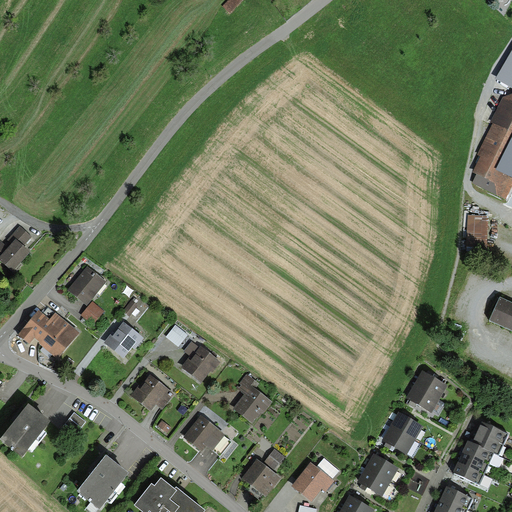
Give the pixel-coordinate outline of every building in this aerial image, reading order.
[(227,0),(222,6),(229,12),(239,0),(227,0)] [(511,52),(497,79),(511,88),(511,52)] [(481,157),(475,171),(480,174),(475,183),(505,198),(511,183),(511,94),(503,98),(477,155),(481,157)] [(32,238),(20,228),(4,245),(0,242),(0,241),(0,262),(12,273),(30,254),(23,247),(32,238)] [(107,283),(88,268),(77,282),(68,293),(87,308),(107,283)] [(136,307),(130,302),(123,313),(129,317),(136,307)] [(104,312),(93,303),(82,317),(92,326),(104,312)] [(511,308),(499,303),(489,325),(511,334),(511,308)] [(66,323),(56,314),(50,322),(39,313),(18,337),(28,345),(33,340),(57,360),(80,335),(66,323)] [(181,345),(190,333),(176,323),(167,336),(181,345)] [(142,340),(122,326),(114,337),(111,335),(103,346),(121,360),(131,348),(134,350),(142,340)] [(217,364),(200,350),(190,362),(188,360),(180,369),(200,386),(217,364)] [(258,386),(245,376),(235,389),(245,397),(226,421),(242,433),(248,425),(251,427),(269,404),(253,392),(258,386)] [(414,389),(437,403),(445,389),(421,376),(414,389)] [(173,396),(149,378),(140,391),(137,389),(129,400),(149,414),(154,407),(161,412),(173,396)] [(430,417),(437,403),(414,389),(406,403),(430,417)] [(49,425),(28,408),(0,444),(22,461),(49,425)] [(85,423),(74,414),(61,430),(72,439),(85,423)] [(389,431),(414,444),(421,430),(397,417),(389,431)] [(230,443),(200,419),(183,441),(200,454),(205,447),(218,457),(230,443)] [(170,428),(161,423),(157,428),(166,434),(170,428)] [(483,426),(478,436),(502,447),(507,437),(483,426)] [(406,458),(414,444),(389,431),(382,445),(406,458)] [(502,447),(478,436),(473,446),(492,455),(498,458),(502,447)] [(467,444),(462,454),(487,465),(492,455),(473,446),(467,444)] [(283,459),(273,451),(261,467),(271,474),(283,459)] [(487,465),(462,454),(457,465),(482,476),(487,465)] [(365,472),(389,486),(397,472),(373,458),(365,472)] [(126,477),(106,461),(79,495),(98,511),(126,477)] [(261,467),(256,463),(241,482),(263,499),(277,480),(271,474),(261,467)] [(482,476),(457,465),(453,475),(477,486),(482,476)] [(333,484),(310,466),(291,490),(310,505),(321,492),(324,494),(333,484)] [(381,500),(389,486),(365,472),(357,486),(381,500)] [(195,511),(161,484),(154,493),(151,491),(133,511),(195,511)] [(446,490),(441,501),(465,511),(470,502),(446,490)] [(341,511),(370,511),(349,499),(341,511)] [(465,511),(441,501),(436,511),(437,511),(465,511)]
